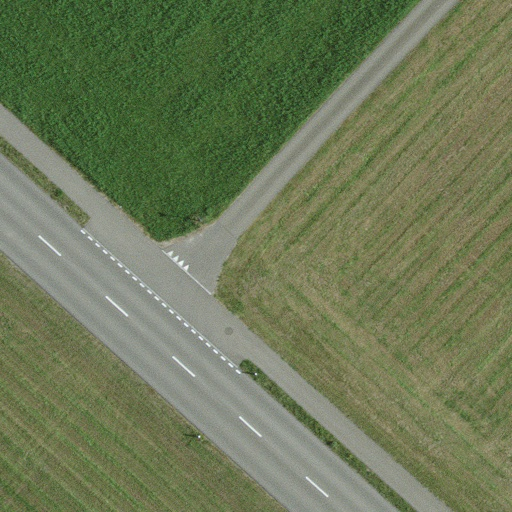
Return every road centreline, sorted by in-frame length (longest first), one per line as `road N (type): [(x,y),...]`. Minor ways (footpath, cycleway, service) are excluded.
road 1 (secondary): [(0,200),(344,511)]
road 2 (track): [(142,331),(455,0)]
